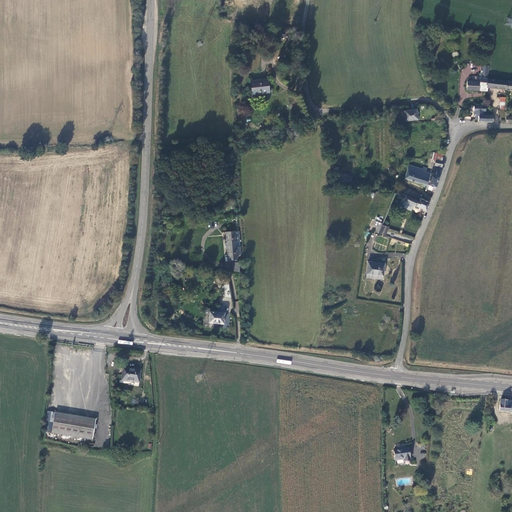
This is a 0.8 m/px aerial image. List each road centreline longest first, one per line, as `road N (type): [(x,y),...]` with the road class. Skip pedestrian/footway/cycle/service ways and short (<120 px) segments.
road 1 (tertiary): [(131,296),(143,220),(151,0)]
road 2 (unclassified): [(462,132),(424,99),(315,109),(300,58),(309,0)]
road 3 (secondary): [(143,340),(396,376)]
road 4 (unclassified): [(396,376),(411,259),(462,132)]
